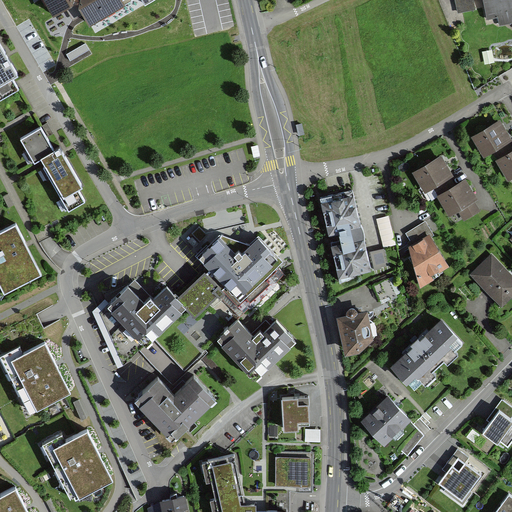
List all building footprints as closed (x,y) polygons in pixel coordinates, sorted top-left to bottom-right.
[(44,0),(54,16),(76,3),(89,26),(124,6),(121,1),(122,0),(142,0),(145,4),(152,0),(44,0)] [(459,0),(461,11),(477,9),(475,0),(459,0)] [(511,0),(489,0),(493,18),(502,16),(504,22),(511,20),(511,0)] [(0,46),(0,95),(3,100),(24,88),(0,46)] [(77,76),(95,70),(92,63),(74,69),(77,76)] [(511,137),(503,123),(478,138),(491,160),(511,146),(511,137)] [(44,130),(23,142),(36,165),(42,161),(71,212),(88,202),(83,193),(89,189),(66,149),(57,154),(44,130)] [(511,156),(502,163),(511,179),(511,156)] [(441,159),(416,175),(429,196),(454,180),(441,159)] [(467,184),(442,199),(455,220),(480,204),(467,184)] [(358,191),(321,199),(330,238),(344,235),(346,244),(331,247),(338,281),(376,272),(358,191)] [(384,247),(396,244),(389,215),(377,218),(384,247)] [(0,289),(3,288),(5,291),(42,272),(16,223),(0,231),(0,289)] [(425,226),(407,238),(413,248),(417,270),(425,283),(451,267),(425,226)] [(246,253),(228,233),(203,257),(213,268),(184,296),(200,313),(222,292),(242,312),(281,275),(275,269),(285,259),(263,236),(246,253)] [(511,302),(511,271),(495,256),(477,275),(509,306),(511,302)] [(394,281),(376,284),(379,300),(397,297),(394,281)] [(130,286),(113,304),(151,343),(182,312),(175,305),(183,298),(170,285),(149,305),(130,286)] [(370,315),(343,320),(350,354),(364,351),(375,339),(370,315)] [(445,319),(396,366),(420,390),(469,344),(445,319)] [(242,320),(221,341),(258,378),(296,340),(277,321),(260,339),(242,320)] [(46,368),(34,344),(0,362),(0,366),(22,406),(57,387),(50,375),(46,368)] [(157,376),(135,398),(173,437),(215,397),(193,375),(174,393),(157,376)] [(310,397),(286,399),(288,430),(312,429),(310,397)] [(511,403),(503,397),(489,417),(493,420),(486,430),(510,448),(511,445),(511,403)] [(413,420),(391,398),(367,421),(388,443),(413,420)] [(283,436),(282,403),(268,404),(269,436),(283,436)] [(80,421),(86,419),(82,404),(77,406),(80,421)] [(66,440),(62,432),(42,442),(70,497),(74,495),(75,498),(112,479),(98,452),(86,429),(66,440)] [(475,460),(460,448),(444,470),(449,473),(442,484),(465,501),(485,473),(472,464),(475,460)] [(316,453),(278,453),(278,485),(316,485),(316,453)] [(237,458),(211,464),(221,511),(263,511),(264,506),(249,506),(237,458)] [(10,480),(0,485),(0,511),(25,511),(24,508),(10,480)] [(511,511),(511,495),(509,493),(494,511),(511,511)] [(193,511),(190,496),(165,501),(166,511),(193,511)]
